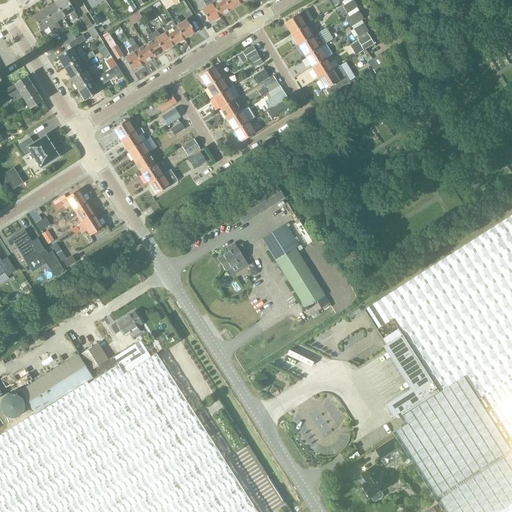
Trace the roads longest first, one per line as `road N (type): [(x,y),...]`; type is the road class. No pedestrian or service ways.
road 1 (unclassified): [(318,511),(95,159)]
road 2 (residential): [(167,75),(221,161),(293,117),(305,109),(252,22)]
road 3 (unclassified): [(77,130),(0,14)]
